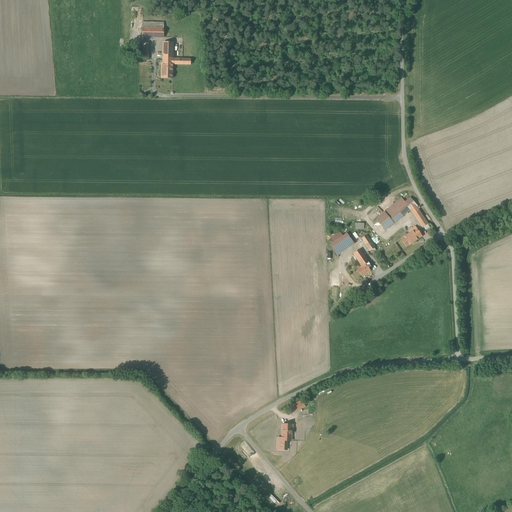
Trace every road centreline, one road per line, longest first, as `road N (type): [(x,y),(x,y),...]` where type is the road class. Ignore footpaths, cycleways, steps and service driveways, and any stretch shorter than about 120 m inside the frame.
road 1 (unclassified): [(457,360),(452,251),(411,180),(402,142),(401,0)]
road 2 (unclassified): [(457,360),(351,372),(300,390),(240,429)]
